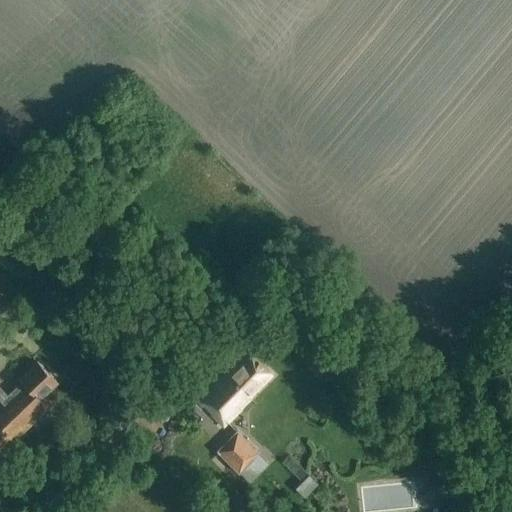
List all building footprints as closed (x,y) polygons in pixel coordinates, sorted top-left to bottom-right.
[(225,425),(252,396),(250,394),(271,374),(249,353),(229,374),(225,371),(198,400),(225,425)] [(0,402),(0,454),(47,406),(39,398),(57,380),(37,360),(21,376),(24,379),(0,402)] [(238,468),(255,449),(235,430),(218,449),(238,468)] [(301,482),(309,474),(290,454),(282,462),(301,482)] [(250,481),(266,466),(255,455),(248,461),(239,470),(250,481)] [(435,479),(437,496),(464,493),(463,477),(435,479)]
